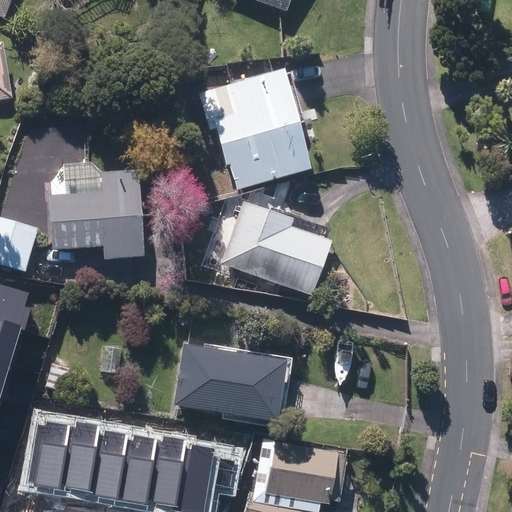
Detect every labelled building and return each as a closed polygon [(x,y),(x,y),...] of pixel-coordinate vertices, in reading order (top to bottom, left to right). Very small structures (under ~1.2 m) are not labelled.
[(0,0),(0,19),(3,21),(10,0),(0,0)] [(239,0),(281,15),(285,0),(239,0)] [(304,174),(278,77),(224,92),(232,119),(211,125),(222,166),(227,165),(234,192),(304,174)] [(46,201),(49,254),(101,251),(102,263),(136,261),(131,178),(97,180),(98,198),(46,201)] [(239,211),(218,268),(305,300),(324,250),(283,234),(285,228),(239,211)] [(0,268),(23,275),(34,234),(0,224),(0,268)] [(0,284),(0,322),(25,330),(31,308),(24,306),(28,292),(0,284)] [(20,328),(0,322),(0,361),(10,364),(20,328)] [(181,349),(171,410),(270,426),(280,366),(181,349)] [(10,364),(0,361),(0,397),(1,397),(10,364)] [(42,419),(31,485),(62,490),(73,424),(42,419)] [(73,424),(62,490),(92,495),(102,429),(73,424)] [(132,434),(102,429),(92,495),(121,500),(132,434)] [(132,434),(121,500),(148,504),(159,438),(132,434)] [(189,443),(159,438),(148,504),(178,509),(189,444),(189,443)] [(189,444),(178,509),(194,511),(204,511),(215,448),(189,444)] [(271,447),(263,494),(262,499),(249,496),(244,511),(314,511),(316,506),(323,507),(332,457),(271,447)]
